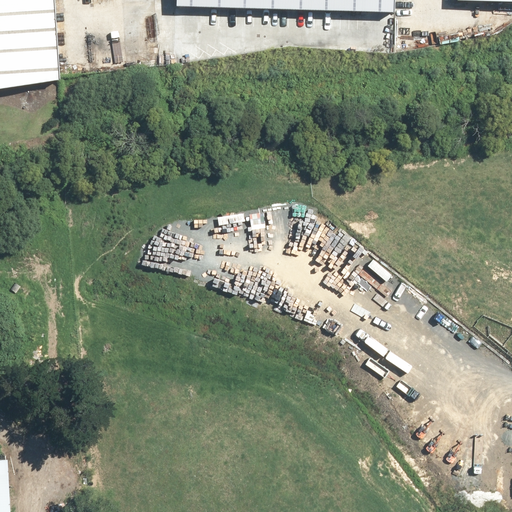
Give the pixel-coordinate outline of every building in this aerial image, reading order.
[(0,0),(0,96),(57,93),(51,0),(0,0)] [(177,0),(177,4),(385,11),(385,0),(177,0)] [(511,0),(453,0),(454,8),(511,9),(511,0)] [(267,39),(267,7),(250,7),(251,39),(267,39)] [(187,32),(156,35),(161,71),(191,67),(187,32)] [(0,511),(15,511),(13,460),(0,460),(0,511)]
